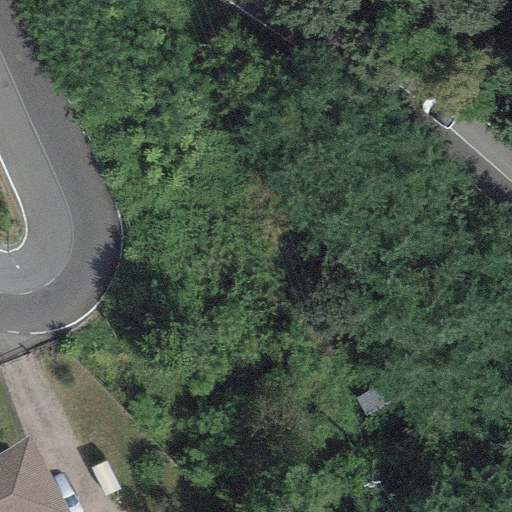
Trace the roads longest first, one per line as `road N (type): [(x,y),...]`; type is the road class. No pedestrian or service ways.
road 1 (unclassified): [(0,49),(84,238),(65,285),(35,304),(0,297)]
road 2 (unclassified): [(511,173),(277,0)]
